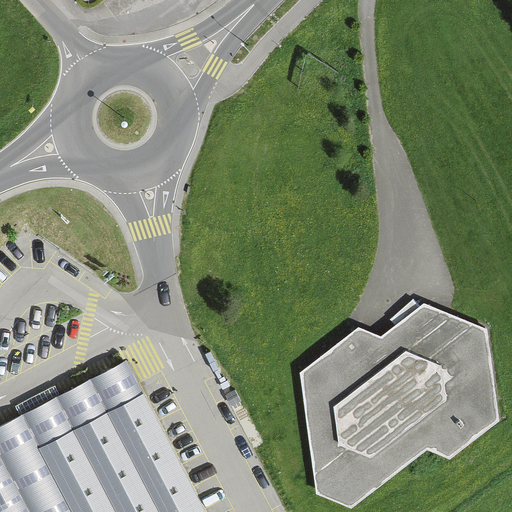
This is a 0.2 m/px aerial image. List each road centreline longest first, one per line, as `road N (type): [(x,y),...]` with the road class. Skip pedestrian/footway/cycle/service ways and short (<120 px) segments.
road 1 (secondary): [(69,131),(76,148),(105,170),(142,169),(176,132),(166,83)]
road 2 (secondary): [(166,83),(258,0)]
